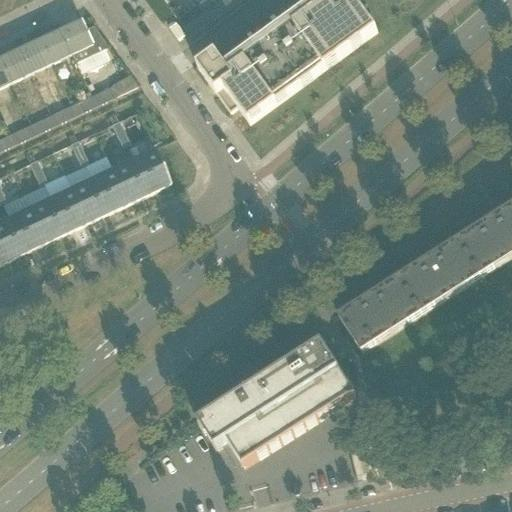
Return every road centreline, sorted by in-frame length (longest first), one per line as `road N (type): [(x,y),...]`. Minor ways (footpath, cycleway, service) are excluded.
road 1 (primary): [(0,510),(511,71)]
road 2 (primary): [(511,3),(0,442)]
road 3 (tertiary): [(0,318),(218,208),(246,184),(103,0)]
road 4 (tertiary): [(377,511),(511,483)]
